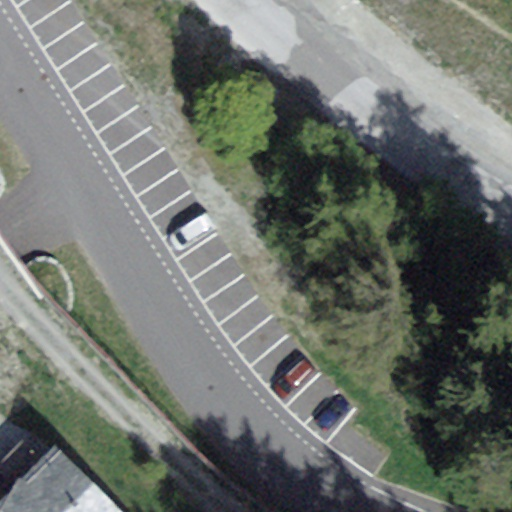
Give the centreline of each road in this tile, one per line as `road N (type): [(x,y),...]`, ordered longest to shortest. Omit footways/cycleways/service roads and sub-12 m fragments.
road 1 (residential): [(0,54),(189,362),(297,475),(358,511)]
road 2 (residential): [(511,200),(403,138),(232,0)]
